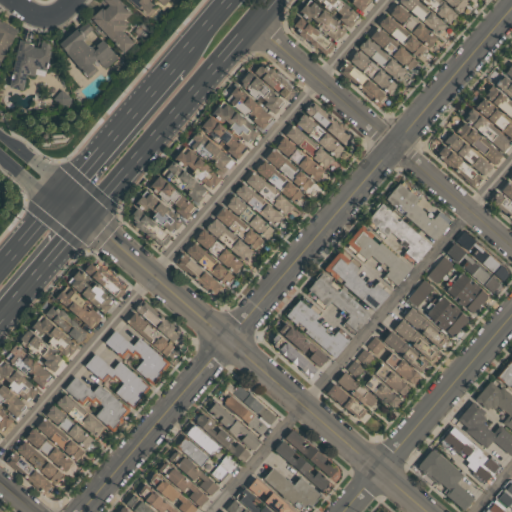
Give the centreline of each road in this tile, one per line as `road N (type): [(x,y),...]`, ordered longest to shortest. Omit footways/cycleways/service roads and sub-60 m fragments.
road 1 (residential): [(83,511),(511,9)]
road 2 (tertiary): [(426,511),(57,193)]
road 3 (residential): [(511,246),(258,23)]
road 4 (secondary): [(85,218),(277,0)]
road 5 (residential): [(345,511),(511,316)]
road 6 (secondary): [(175,57),(57,193)]
road 7 (secondary): [(0,316),(85,218)]
